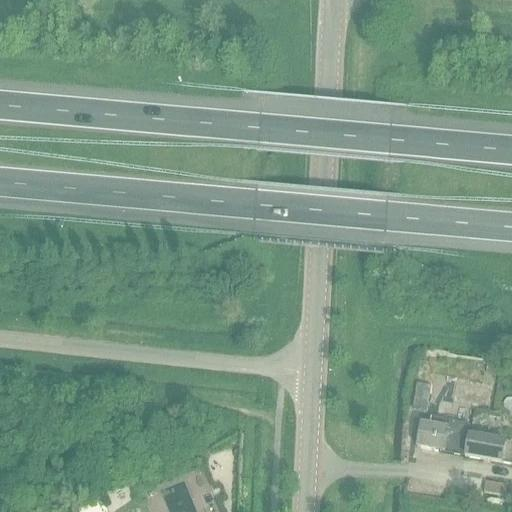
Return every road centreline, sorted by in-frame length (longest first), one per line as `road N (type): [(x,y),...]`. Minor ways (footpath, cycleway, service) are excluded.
road 1 (motorway): [(511,148),(0,103)]
road 2 (motorway): [(0,181),(511,225)]
road 3 (tertiary): [(311,373),(333,0)]
road 4 (unclassified): [(311,373),(0,349)]
road 5 (tertiary): [(306,511),(311,373)]
